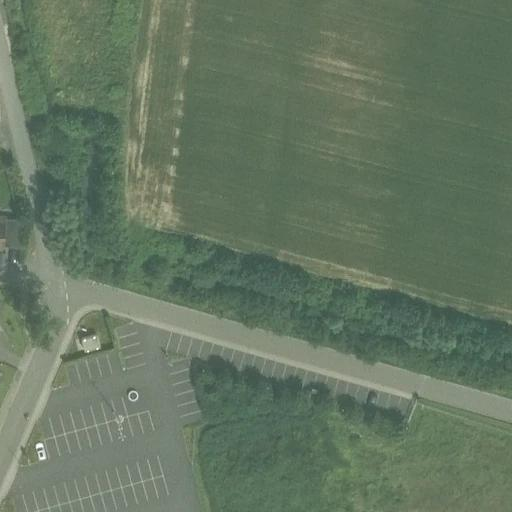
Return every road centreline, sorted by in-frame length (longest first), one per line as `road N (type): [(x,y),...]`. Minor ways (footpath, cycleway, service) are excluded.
road 1 (residential): [(511,416),(55,283)]
road 2 (residential): [(0,24),(16,131),(55,283)]
road 3 (residential): [(0,456),(55,329),(55,283)]
